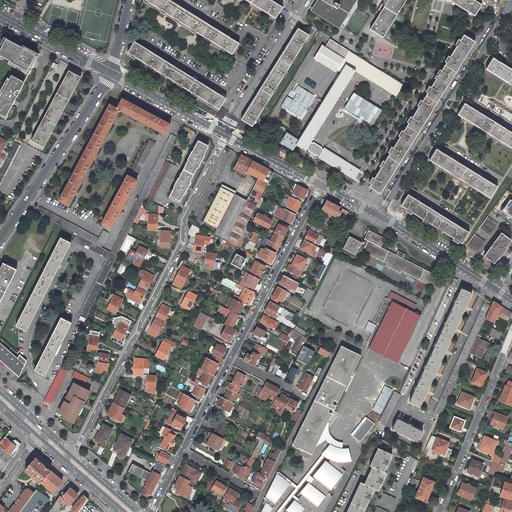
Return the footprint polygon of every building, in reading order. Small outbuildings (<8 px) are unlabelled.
[(178,21),(190,28),(190,29),(190,30),(193,32),(194,32),(195,32),(195,31),(204,37),(203,37),(203,38),(204,38),(208,41),(209,40),(220,47),(220,48),(224,51),(225,51),(225,50),(232,54),(239,43),(231,38),(215,29),(200,19),(184,9),(169,0),(142,0),(143,1),(147,3),(148,3),(148,2),(159,9),(159,10),(159,11),(164,13),(165,13),(173,18),(173,19),(177,22),(178,22),(178,21)] [(246,0),(276,18),(283,7),(271,0),(246,0)] [(355,0),(318,0),(312,10),(339,27),(355,0)] [(386,0),(382,6),(384,7),(370,29),(383,37),(405,0),(386,0)] [(449,0),(475,16),(482,4),(474,0),(449,0)] [(309,35),(298,28),(296,31),(288,43),(286,46),(279,58),(277,62),(269,74),(265,80),(260,89),(253,100),(250,104),(241,120),(252,127),(305,42),(309,35)] [(423,124),(427,118),(433,109),(437,102),(443,93),(446,87),(451,79),(456,72),(461,64),(465,57),(470,49),(475,42),(464,35),(461,39),(459,38),(457,41),(459,42),(457,45),(452,53),(451,52),(449,55),(450,56),(448,59),(442,70),(440,69),(438,72),(440,73),(438,76),(431,87),(430,86),(428,89),(429,90),(428,92),(422,101),(421,100),(419,103),(420,104),(419,106),(412,117),(410,116),(408,119),(410,120),(408,123),(403,131),(402,130),(400,133),(401,134),(400,137),(393,148),(391,147),(389,150),(391,151),(389,154),(384,162),(382,161),(381,164),(382,165),(381,168),(374,178),(372,177),(370,180),(372,182),(370,184),(369,187),(380,194),(385,186),(390,179),(395,170),(399,163),(404,155),(409,148),(414,140),(418,133),(423,124)] [(34,64),(39,54),(35,52),(19,44),(19,45),(6,39),(0,50),(0,54),(3,56),(4,57),(10,60),(10,62),(29,72),(32,67),(30,65),(31,62),(34,64)] [(380,70),(330,39),(325,47),(322,45),(315,55),(338,69),(340,67),(343,70),(342,72),(301,137),(299,140),(286,132),(280,142),(293,150),(296,145),(305,151),(307,148),(311,142),(355,71),(396,96),(403,85),(380,70)] [(165,76),(177,83),(176,84),(177,85),(180,87),(181,87),(182,87),(190,92),(190,93),(194,96),(195,96),(195,95),(207,102),(207,103),(207,104),(210,106),(211,106),(212,105),(219,110),(226,98),(217,93),(202,83),(187,74),(172,64),(156,55),(141,45),(135,41),(127,53),(130,54),(130,55),(130,56),(134,58),(135,57),(146,64),(146,65),(146,66),(150,68),(151,68),(160,73),(160,74),(163,77),(164,77),(165,76)] [(500,62),(493,57),(486,69),(511,85),(511,69),(508,67),(500,62)] [(69,70),(56,94),(68,100),(75,88),(81,77),(69,70)] [(24,82),(11,75),(7,84),(5,82),(0,91),(2,93),(0,96),(0,113),(5,117),(6,115),(12,104),(10,103),(12,100),(14,101),(17,96),(14,94),(17,89),(19,91),(24,82)] [(68,100),(56,94),(44,117),(56,124),(63,111),(68,100)] [(146,112),(122,99),(117,108),(119,110),(141,121),(146,112)] [(471,107),(464,103),(457,114),(511,148),(511,132),(510,131),(501,126),(495,122),(486,116),(480,112),(471,107)] [(117,108),(109,105),(97,129),(106,134),(119,110),(117,108)] [(170,124),(146,112),(141,121),(165,134),(170,124)] [(56,124),(44,117),(31,141),(44,147),(51,134),(56,124)] [(106,134),(97,129),(86,148),(84,152),(94,158),(106,134)] [(165,160),(176,137),(170,134),(111,252),(117,255),(128,234),(134,222),(146,198),(165,160)] [(155,143),(150,140),(132,173),(138,176),(155,143)] [(208,146),(198,140),(192,152),(191,152),(187,160),(188,160),(184,168),(194,173),(197,168),(198,168),(204,155),(204,154),(208,146)] [(0,185),(20,146),(14,142),(8,153),(7,155),(1,166),(0,169),(0,185)] [(323,149),(311,142),(307,148),(319,156),(318,157),(354,180),(360,170),(352,165),(324,148),(323,149)] [(443,153),(436,148),(429,160),(490,198),(497,186),(488,181),(482,177),(473,171),(467,167),(457,161),(451,158),(443,153)] [(2,151),(1,151),(0,152),(0,165),(1,166),(7,155),(8,153),(2,150),(2,151)] [(94,158),(84,152),(82,157),(71,176),(81,182),(94,158)] [(252,161),(241,155),(234,169),(245,175),(247,172),(252,161)] [(171,163),(165,160),(146,198),(152,201),(171,163)] [(273,172),(252,161),(247,172),(259,178),(268,183),(270,178),(273,172)] [(194,173),(184,168),(179,178),(178,178),(174,187),(169,196),(180,201),(183,195),(184,195),(191,181),(190,181),(194,173)] [(273,172),(270,178),(268,183),(267,184),(270,185),(273,179),(275,176),(277,177),(278,175),(276,174),(273,172)] [(137,180),(127,175),(114,200),(124,205),(137,180)] [(81,182),(71,176),(59,200),(68,205),(81,182)] [(268,183),(259,178),(247,201),(256,205),(261,197),(267,184),(268,183)] [(307,190),(298,185),(294,194),(303,199),(304,197),(307,190)] [(217,228),(235,194),(221,187),(203,221),(217,228)] [(247,201),(235,194),(217,228),(214,234),(226,241),(247,201)] [(411,212),(426,221),(425,223),(428,225),(429,223),(432,225),(436,228),(435,230),(438,232),(439,230),(442,231),(453,238),(452,240),(455,242),(456,240),(459,242),(462,244),(469,232),(453,223),(438,213),(423,204),(408,194),(401,205),(405,208),(404,210),(407,212),(408,210),(411,212)] [(301,202),(292,198),(287,207),(296,211),(298,208),(301,202)] [(511,199),(510,198),(500,212),(511,220),(511,199)] [(320,205),(319,208),(322,209),(327,200),(323,199),(320,205)] [(124,205),(114,200),(102,223),(111,228),(124,205)] [(339,207),(327,200),(322,209),(334,216),(334,218),(335,218),(336,217),(337,218),(337,219),(342,222),(347,211),(342,209),(340,212),(338,211),(339,207)] [(256,205),(247,201),(226,241),(235,246),(241,235),(246,225),(249,219),(255,208),(256,205)] [(78,235),(101,247),(109,233),(103,230),(99,238),(40,207),(37,213),(57,224),(78,235)] [(295,214),(286,210),(282,218),(290,223),(293,218),(295,214)] [(264,216),(258,212),(253,221),(268,228),(272,220),(266,217),(267,216),(264,214),(264,216)] [(158,214),(149,214),(148,230),(157,230),(158,223),(158,214)] [(498,224),(488,216),(479,228),(489,235),(498,224)] [(288,227),(279,222),(275,232),(284,236),(287,230),(288,227)] [(241,235),(255,242),(259,233),(260,232),(246,225),(241,235)] [(316,246),(318,247),(323,238),(321,235),(319,234),(321,229),(312,225),(308,233),(305,240),(313,244),(316,246)] [(170,231),(161,230),(160,246),(167,247),(169,247),(170,231)] [(362,243),(358,249),(363,251),(387,263),(386,265),(400,273),(401,271),(434,287),(440,277),(403,258),(381,247),(385,239),(369,230),(366,234),(364,238),(362,243)] [(284,236),(275,232),(271,239),(280,244),(284,236)] [(511,240),(501,232),(484,256),(494,263),(499,256),(500,257),(507,248),(506,247),(507,245),(511,240)] [(263,246),(264,247),(268,238),(259,233),(255,242),(263,246)] [(485,242),(475,234),(466,245),(476,253),(485,242)] [(101,247),(78,235),(74,242),(87,249),(97,254),(104,258),(105,261),(78,315),(81,316),(86,318),(91,307),(104,283),(109,271),(116,258),(117,256),(117,255),(111,252),(101,247)] [(205,236),(196,235),(195,240),(193,251),(203,252),(205,236)] [(349,236),(343,249),(355,255),(358,249),(362,243),(358,240),(349,236)] [(71,243),(60,237),(51,255),(62,260),(67,249),(71,243)] [(271,239),(268,238),(264,247),(275,252),(278,247),(280,244),(271,239)] [(313,244),(305,240),(302,244),(300,248),(312,254),(316,246),(313,244)] [(144,258),(148,250),(139,246),(136,252),(131,250),(127,258),(132,260),(141,264),(144,258)] [(264,247),(263,246),(257,256),(270,263),(273,257),(275,252),(264,247)] [(327,252),(321,263),(327,266),(333,255),(329,253),(327,252)] [(216,254),(206,253),(205,260),(204,268),(213,270),(216,254)] [(246,258),(236,254),(231,264),(241,268),(246,258)] [(62,260),(51,255),(43,273),(53,278),(58,268),(62,260)] [(295,259),(292,265),(300,270),(301,270),(306,260),(297,255),(295,259)] [(265,266),(255,261),(250,271),(260,276),(264,269),(265,266)] [(16,269),(3,263),(0,268),(0,289),(5,292),(16,269)] [(292,265),(289,264),(288,267),(287,269),(297,275),(298,275),(300,276),(303,271),(301,270),(300,270),(292,265)] [(190,270),(182,266),(178,273),(175,280),(183,284),(190,270)] [(143,270),(140,271),(138,276),(142,278),(138,285),(147,289),(153,278),(154,275),(143,270)] [(249,274),(246,272),(240,284),(242,286),(243,286),(249,274)] [(53,278),(43,273),(34,290),(44,295),(49,285),(53,278)] [(249,274),(243,286),(245,287),(253,291),(255,288),(254,287),(255,284),(258,278),(249,274)] [(295,281),(284,275),(280,281),(279,283),(288,288),(291,289),(291,288),(295,290),(298,283),(295,281)] [(317,279),(311,290),(314,291),(319,280),(317,279)] [(147,289),(138,285),(135,292),(129,289),(125,297),(140,304),(144,296),(147,289)] [(286,291),(278,286),(274,295),(272,298),(277,301),(278,299),(281,301),(286,291)] [(253,291),(245,287),(243,291),(240,297),(238,300),(243,303),(248,305),(250,303),(252,297),(255,292),(253,291)] [(307,288),(302,299),(305,301),(308,302),(314,291),(307,288)] [(410,399),(409,401),(420,406),(422,401),(423,397),(424,397),(428,389),(427,389),(428,386),(429,386),(432,379),(432,378),(433,375),(434,375),(438,367),(437,367),(438,364),(439,364),(442,357),(443,353),(444,353),(448,346),(447,345),(448,342),(449,342),(452,335),(453,331),(454,332),(458,324),(457,323),(458,320),(459,320),(462,313),(463,309),(464,310),(468,302),(467,301),(468,298),(469,298),(472,293),(461,288),(460,291),(455,301),(454,300),(453,302),(454,303),(445,323),(444,322),(443,324),(444,325),(441,333),(435,345),(434,344),(433,346),(434,347),(431,354),(425,366),(424,366),(423,368),(424,368),(421,376),(416,386),(415,386),(414,388),(415,388),(410,399)] [(44,295),(34,290),(25,308),(35,313),(40,303),(44,295)] [(197,295),(188,291),(185,298),(181,305),(190,310),(190,309),(194,311),(196,306),(193,304),(197,295)] [(123,299),(114,295),(107,309),(115,313),(119,305),(123,299)] [(242,307),(243,303),(238,300),(233,298),(229,306),(228,309),(239,315),(241,312),(240,311),(242,307)] [(392,301),(385,298),(373,321),(376,323),(367,342),(371,343),(392,301)] [(277,305),(270,301),(266,309),(265,312),(274,317),(279,306),(277,305)] [(420,315),(392,301),(371,343),(368,348),(397,362),(420,315)] [(491,306),(485,318),(494,322),(497,316),(507,320),(511,313),(501,306),(493,301),(491,306)] [(434,412),(440,415),(445,405),(455,383),(466,360),(479,330),(485,318),(491,306),(484,303),(434,412)] [(171,308),(162,304),(161,306),(156,316),(165,320),(171,308)] [(228,309),(221,306),(219,310),(229,315),(226,321),(219,317),(217,321),(223,323),(226,325),(232,328),(236,321),(239,315),(228,309)] [(35,313),(25,308),(16,325),(26,330),(31,320),(35,313)] [(208,316),(200,312),(195,322),(202,326),(208,316)] [(275,321),(263,314),(262,318),(260,321),(272,327),(273,326),(275,321)] [(121,316),(115,318),(113,322),(114,326),(117,327),(113,336),(121,340),(125,332),(131,321),(121,316)] [(165,320),(156,316),(151,326),(150,328),(148,333),(155,336),(157,336),(158,332),(165,320)] [(71,323),(61,317),(52,335),(62,340),(67,330),(71,323)] [(232,328),(226,325),(221,337),(230,341),(232,336),(236,330),(232,328)] [(296,326),(294,330),(304,336),(306,332),(296,326)] [(266,331),(257,327),(253,334),(260,337),(261,335),(263,336),(266,331)] [(492,328),(489,334),(499,339),(502,332),(492,328)] [(298,349),(301,344),(302,341),(305,342),(307,338),(304,336),(294,330),(292,334),(295,336),(293,340),(296,341),(292,350),(296,352),(298,349)] [(100,332),(90,331),(87,350),(96,352),(98,343),(100,332)] [(290,338),(282,334),(279,338),(284,341),(287,342),(290,338)] [(62,340),(52,335),(43,353),(53,358),(58,348),(62,340)] [(480,358),(484,348),(487,349),(490,343),(477,338),(470,353),(480,358)] [(156,355),(164,360),(171,346),(173,347),(175,344),(165,339),(164,339),(163,341),(159,349),(156,355)] [(284,341),(278,354),(280,355),(287,342),(284,341)] [(226,349),(217,344),(212,353),(213,354),(211,359),(217,362),(219,363),(222,365),(225,359),(221,358),(224,353),(226,349)] [(257,344),(253,352),(259,355),(261,352),(265,354),(267,349),(263,347),(257,344)] [(9,351),(4,346),(0,354),(0,359),(1,360),(3,362),(9,351)] [(315,351),(304,346),(297,358),(308,364),(315,351)] [(292,445),(309,453),(318,436),(319,437),(320,437),(320,436),(321,435),(321,434),(321,433),(320,433),(330,413),(325,410),(327,406),(332,409),(335,405),(330,402),(332,398),(337,401),(361,355),(343,347),(292,445)] [(321,347),(318,353),(327,357),(330,352),(321,347)] [(14,356),(9,351),(3,362),(7,365),(9,367),(14,356)] [(247,354),(244,360),(254,365),(257,358),(258,356),(259,355),(253,352),(251,356),(247,354)] [(53,358),(43,353),(34,370),(45,376),(50,365),(53,358)] [(109,354),(100,353),(98,362),(96,361),(94,371),(101,374),(102,369),(106,371),(107,368),(109,354)] [(20,355),(17,358),(19,360),(14,372),(17,375),(19,376),(25,365),(26,361),(20,355)] [(17,358),(14,356),(9,367),(12,370),(14,372),(19,360),(17,358)] [(211,359),(207,357),(201,369),(212,375),(216,368),(219,363),(217,362),(211,359)] [(274,357),(270,364),(275,367),(278,360),(274,357)] [(133,374),(143,375),(146,375),(148,375),(149,363),(147,359),(144,359),(135,358),(134,363),(133,374)] [(51,404),(69,368),(63,364),(45,400),(44,401),(51,404)] [(292,367),(287,378),(291,380),(296,369),(292,367)] [(201,369),(199,368),(197,373),(204,377),(200,385),(205,388),(210,380),(212,375),(201,369)] [(477,369),(471,383),(481,387),(487,373),(477,369)] [(73,377),(86,384),(89,378),(76,371),(73,377)] [(235,377),(232,384),(239,388),(243,380),(245,376),(238,372),(235,377)] [(314,376),(305,372),(298,387),(306,391),(314,376)] [(148,375),(146,375),(146,383),(145,391),(155,392),(156,376),(148,375)] [(200,385),(193,381),(191,384),(196,387),(193,394),(191,393),(189,396),(195,400),(198,402),(203,393),(205,388),(200,385)] [(268,393),(273,395),(271,398),(275,399),(280,389),(266,382),(263,388),(262,390),(268,393)] [(70,397),(69,399),(68,399),(67,402),(66,405),(63,404),(59,412),(63,414),(65,415),(63,418),(74,423),(80,412),(78,411),(81,406),(82,406),(85,401),(84,400),(87,395),(88,395),(90,391),(74,383),(68,395),(70,397)] [(227,393),(224,398),(232,402),(233,400),(236,402),(240,394),(237,393),(240,388),(239,388),(232,384),(230,383),(227,388),(229,389),(230,389),(230,391),(228,390),(227,393)] [(385,385),(372,410),(380,414),(392,389),(385,385)] [(511,387),(507,385),(506,385),(500,400),(511,404),(511,401),(511,387)] [(259,386),(254,395),(259,397),(262,390),(263,388),(259,386)] [(130,395),(120,389),(113,402),(124,408),(130,395)] [(394,391),(378,422),(385,425),(401,394),(399,393),(394,391)] [(462,392),(457,404),(470,409),(474,397),(462,392)] [(189,396),(184,393),(180,400),(178,405),(190,411),(193,406),(195,400),(189,396)] [(282,414),(285,407),(289,398),(291,395),(290,394),(287,393),(286,396),(283,395),(279,402),(275,399),(273,402),(271,406),(278,409),(277,411),(282,414)] [(217,404),(213,410),(221,415),(223,411),(224,409),(229,412),(234,403),(232,402),(224,398),(221,396),(217,404)] [(289,398),(285,407),(293,411),(295,407),(294,406),(296,402),(289,398)] [(124,408),(113,402),(109,411),(107,415),(118,420),(124,408)] [(187,416),(178,411),(175,410),(174,413),(172,412),(169,418),(174,421),(172,424),(181,428),(183,423),(186,419),(187,416)] [(508,417),(495,412),(491,424),(503,428),(508,417)] [(351,436),(360,442),(373,423),(364,416),(351,436)] [(454,417),(450,427),(463,432),(467,422),(454,417)] [(397,418),(392,429),(397,431),(397,430),(401,432),(401,433),(408,437),(409,436),(412,438),(412,439),(417,442),(422,431),(420,430),(410,425),(410,423),(409,422),(408,424),(397,418)] [(218,426),(214,432),(222,437),(229,423),(221,419),(218,426)] [(112,429),(103,424),(95,440),(100,442),(104,445),(112,429)] [(173,439),(177,432),(166,427),(162,434),(165,436),(162,441),(160,445),(168,449),(170,445),(171,446),(173,443),(174,440),(173,439)] [(10,433),(9,432),(0,441),(0,470),(2,472),(16,452),(18,449),(20,444),(18,441),(16,439),(11,441),(7,436),(10,433)] [(208,442),(207,444),(218,450),(223,439),(212,433),(209,432),(206,437),(210,439),(208,442)] [(132,440),(121,434),(113,450),(118,452),(118,454),(118,455),(118,456),(119,456),(120,457),(121,457),(122,457),(123,457),(124,456),(132,440)] [(431,435),(426,447),(444,455),(449,442),(431,435)] [(497,441),(484,436),(479,448),(492,454),(497,441)] [(261,438),(253,453),(257,455),(258,454),(265,440),(263,439),(261,438)] [(344,461),(349,460),(346,448),(343,448),(340,448),(338,448),(336,447),(333,446),(332,446),(329,444),(328,443),(320,453),(324,456),(329,459),(325,462),(335,471),(339,467),(340,468),(344,461)] [(511,447),(506,445),(501,459),(507,461),(511,447)] [(379,448),(371,466),(374,467),(384,471),(392,454),(379,448)] [(266,481),(279,454),(274,451),(272,450),(268,458),(258,477),(266,481)] [(170,455),(161,451),(157,459),(166,464),(169,458),(170,455)] [(43,464),(35,457),(25,470),(39,482),(40,483),(41,482),(51,471),(43,464)] [(251,468),(255,459),(251,457),(246,466),(251,468)] [(483,464),(472,459),(467,471),(478,475),(483,464)] [(230,470),(234,472),(237,465),(235,464),(228,460),(225,466),(231,469),(230,470)] [(292,497),(283,507),(289,511),(296,511),(302,506),(301,505),(303,503),(313,511),(320,511),(329,495),(325,491),(327,489),(331,485),(334,487),(343,470),(340,468),(339,467),(335,471),(325,462),(323,460),(310,475),(313,477),(308,483),(305,481),(297,491),(299,493),(294,499),(292,497)] [(157,461),(152,471),(160,475),(165,465),(157,461)] [(499,463),(493,461),(489,472),(495,475),(496,473),(497,469),(499,463)] [(151,473),(132,463),(128,471),(147,481),(151,473)] [(505,465),(500,463),(499,463),(497,469),(503,472),(505,465)] [(183,471),(180,475),(190,480),(191,481),(195,484),(201,473),(196,470),(186,465),(183,471)] [(245,479),(251,468),(246,466),(245,467),(242,466),(242,468),(237,465),(234,472),(230,470),(229,472),(233,474),(234,472),(239,475),(245,479)] [(374,467),(366,484),(374,488),(378,490),(386,473),(384,471),(374,467)] [(57,476),(51,471),(41,482),(53,492),(62,481),(57,476)] [(147,481),(145,486),(141,493),(146,495),(147,494),(150,495),(153,489),(155,484),(160,475),(152,471),(151,473),(147,481)] [(287,478),(278,471),(264,500),(266,502),(263,509),(266,511),(267,511),(290,485),(285,481),(287,478)] [(190,480),(180,475),(176,483),(174,487),(178,489),(176,492),(182,495),(190,480)] [(266,481),(258,477),(255,476),(253,481),(256,482),(262,487),(261,488),(260,487),(259,489),(261,491),(263,488),(266,481)] [(423,477),(415,497),(426,501),(431,488),(433,482),(423,477)] [(210,478),(206,485),(210,487),(214,481),(210,478)] [(412,478),(409,484),(417,487),(419,481),(412,478)] [(222,484),(216,480),(212,488),(225,496),(229,488),(222,484)] [(361,482),(347,511),(363,511),(370,497),(374,488),(366,484),(364,483),(361,482)] [(511,483),(505,482),(500,495),(511,499),(511,483)] [(475,488),(463,483),(458,494),(471,499),(475,488)] [(73,490),(69,486),(48,511),(57,511),(64,501),(69,505),(78,495),(73,490)] [(237,493),(229,488),(225,496),(222,502),(225,503),(228,505),(227,506),(235,511),(240,503),(235,500),(236,499),(235,498),(236,496),(237,493)] [(19,511),(35,492),(33,490),(31,492),(27,490),(10,511),(9,511),(19,511)] [(39,511),(49,499),(36,490),(35,492),(19,511),(39,511)] [(383,493),(380,499),(393,505),(396,498),(383,493)] [(78,511),(89,499),(83,494),(72,509),(75,511),(78,511)] [(492,496),(488,495),(482,511),(488,511),(491,504),(489,504),(492,496)] [(504,499),(501,507),(503,508),(502,511),(509,511),(510,511),(511,511),(511,506),(511,504),(511,501),(505,499),(504,499)] [(228,505),(225,503),(223,506),(233,511),(234,511),(235,511),(227,506),(228,505)]
